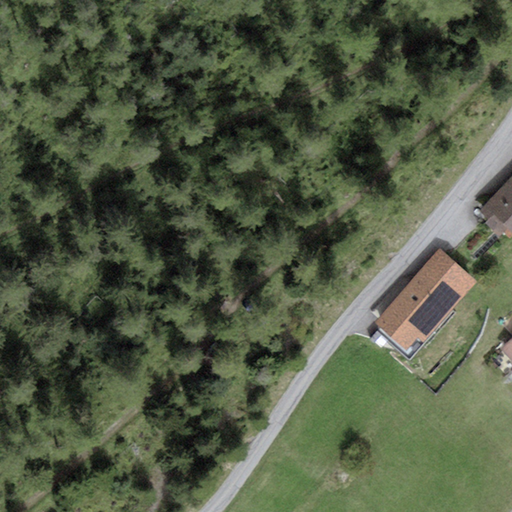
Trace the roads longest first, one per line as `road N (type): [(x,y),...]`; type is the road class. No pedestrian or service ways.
road 1 (unclassified): [(213,511),(343,325),(436,225)]
road 2 (residential): [(436,225),(511,124)]
